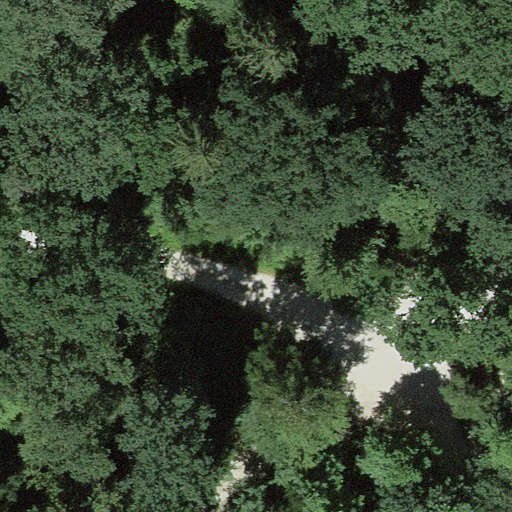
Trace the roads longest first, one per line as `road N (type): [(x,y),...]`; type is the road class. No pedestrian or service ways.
road 1 (track): [(0,233),(153,250),(326,307),(410,361)]
road 2 (track): [(410,361),(183,511)]
road 3 (track): [(410,361),(493,511)]
road 4 (track): [(511,271),(410,361)]
